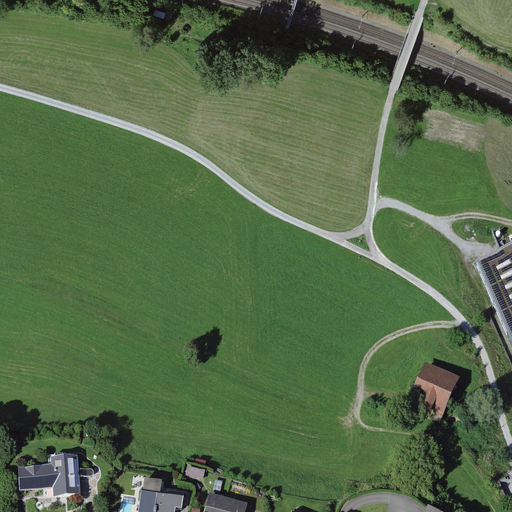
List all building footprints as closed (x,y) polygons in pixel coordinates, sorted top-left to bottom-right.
[(511,243),(476,259),(511,341),(511,243)] [(409,400),(419,404),(417,407),(430,413),(431,410),(443,415),(460,377),(426,362),(409,400)] [(51,457),(52,465),(18,467),(20,491),(53,489),(53,497),(80,495),(79,477),(91,476),(93,475),(94,472),(93,470),(91,469),(78,469),(78,455),(51,457)] [(188,466),(186,475),(203,479),(205,470),(188,466)] [(184,492),(161,489),(162,480),(145,477),(144,487),(142,487),(138,511),(175,511),(176,507),(182,508),(184,492)] [(245,511),(248,503),(210,493),(204,511),(245,511)]
